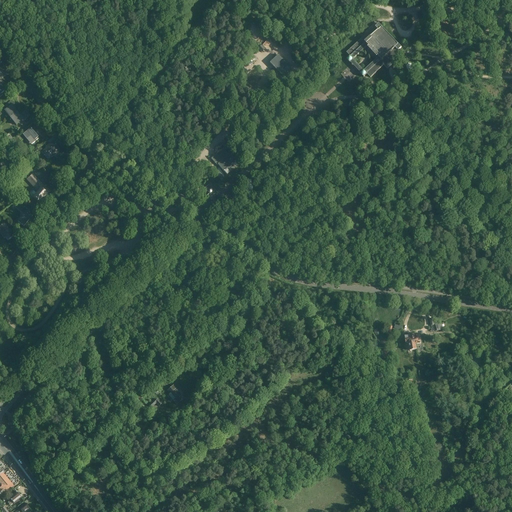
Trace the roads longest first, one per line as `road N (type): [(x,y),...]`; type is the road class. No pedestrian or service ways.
road 1 (tertiary): [(511,310),(293,279),(209,228),(186,227)]
road 2 (tertiary): [(0,409),(186,227)]
road 3 (track): [(329,101),(380,97),(497,24),(508,0)]
road 4 (unclassified): [(92,160),(221,0)]
road 5 (residential): [(92,160),(0,50)]
road 6 (residential): [(8,265),(92,160)]
